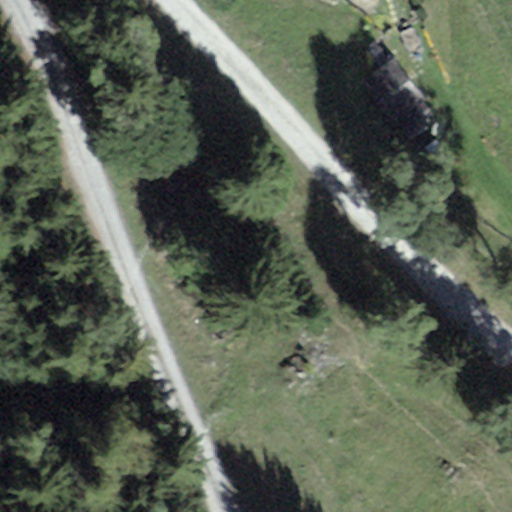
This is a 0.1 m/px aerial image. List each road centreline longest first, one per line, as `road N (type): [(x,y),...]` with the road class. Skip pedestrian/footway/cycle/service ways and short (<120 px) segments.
road 1 (track): [(17,0),(225,511)]
road 2 (track): [(511,350),(411,255),(171,0)]
